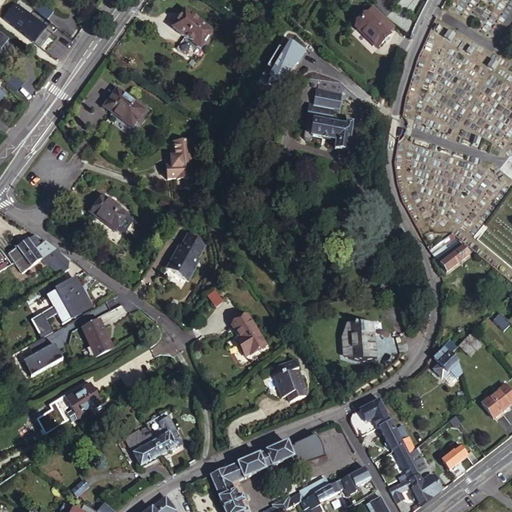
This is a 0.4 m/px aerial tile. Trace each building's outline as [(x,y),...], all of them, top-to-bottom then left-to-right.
[(410,18),(388,0),(370,0),(403,27),(410,18)] [(416,12),(420,7),(425,1),(423,0),(388,0),(410,18),(416,12)] [(38,11),(49,20),(55,12),(43,2),(36,10),(38,11)] [(358,30),(378,11),(374,7),(355,27),(358,30)] [(424,10),(420,7),(416,12),(420,16),(424,10)] [(24,22),(32,13),(26,9),(17,20),(20,23),(22,20),(24,22)] [(32,40),(49,20),(38,11),(35,16),(32,13),(24,22),(22,20),(20,23),(18,25),(21,27),(18,29),(32,40)] [(188,13),(184,11),(172,28),(176,31),(188,13)] [(396,28),(378,11),(358,30),(378,50),(392,36),(390,34),(396,28)] [(415,22),(420,16),(416,12),(410,18),(415,22)] [(213,31),(188,13),(176,31),(184,37),(175,49),(188,58),(198,46),(201,48),(213,31)] [(2,33),(0,34),(0,59),(2,61),(16,45),(2,33)] [(361,100),(368,92),(341,67),(333,74),(361,100)] [(129,124),(142,106),(115,87),(102,105),(129,124)] [(313,106),(340,109),(342,93),(315,89),(313,106)] [(338,126),(328,124),(307,121),(304,135),(324,138),(338,140),(340,126),(338,126)] [(338,140),(324,138),(323,148),(336,150),(338,140)] [(170,144),(172,157),(172,163),(168,164),(169,167),(163,168),(165,182),(174,181),(175,182),(194,180),(190,142),(170,144)] [(113,231),(124,214),(97,197),(87,214),(113,231)] [(167,208),(169,202),(158,198),(156,204),(167,208)] [(174,248),(169,258),(171,259),(165,269),(171,272),(170,275),(183,283),(191,269),(189,268),(201,246),(183,236),(176,249),(174,248)] [(22,258),(44,244),(34,237),(28,241),(27,240),(15,247),(22,258)] [(444,242),(431,252),(448,273),(471,256),(464,247),(456,241),(450,246),(451,248),(449,249),(444,242)] [(27,267),(54,251),(44,244),(22,258),(12,264),(18,275),(26,270),(23,266),(25,265),(27,267)] [(5,254),(12,264),(22,258),(15,247),(5,254)] [(68,264),(54,251),(27,267),(25,265),(23,266),(26,270),(39,262),(46,269),(47,267),(58,277),(67,271),(68,264)] [(171,259),(169,258),(161,270),(170,275),(171,272),(165,269),(171,259)] [(58,291),(67,308),(73,319),(91,309),(76,281),(58,291)] [(214,290),(206,297),(216,308),(224,301),(214,290)] [(55,314),(67,308),(58,291),(46,298),(55,314)] [(511,306),(507,301),(498,310),(504,316),(511,307),(511,306)] [(230,342),(238,356),(248,350),(249,352),(259,346),(244,319),(228,327),(235,339),(230,342)] [(341,323),(342,360),(375,359),(374,322),(341,323)] [(94,357),(111,349),(98,323),(81,331),(94,357)] [(460,367),(462,376),(463,375),(462,366),(459,362),(478,344),(485,338),(478,330),(450,355),(460,367)] [(18,352),(30,377),(62,360),(53,344),(48,346),(44,339),(18,352)] [(446,350),(439,355),(434,360),(438,366),(433,371),(440,380),(449,373),(457,381),(462,376),(460,367),(450,355),(446,350)] [(282,372),(272,377),(281,398),(286,396),(289,402),(309,394),(294,360),(280,367),(282,372)] [(67,423),(98,407),(88,387),(64,400),(62,396),(46,404),(48,408),(33,416),(38,425),(40,431),(65,419),(67,423)] [(494,420),(511,405),(511,393),(507,387),(483,405),(494,420)] [(382,429),(394,423),(386,409),(381,400),(364,409),(354,415),(352,420),(353,423),(357,431),(369,425),(367,422),(370,420),(372,423),(375,422),(379,431),(382,429)] [(169,420),(166,415),(145,426),(147,430),(151,436),(151,434),(157,431),(158,432),(162,430),(164,422),(168,423),(169,420)] [(162,439),(175,432),(171,424),(168,423),(164,422),(162,430),(158,432),(157,431),(151,434),(151,436),(152,438),(159,433),(162,439)] [(394,423),(382,429),(395,455),(397,454),(406,449),(407,448),(399,434),(394,423)] [(151,436),(147,430),(143,432),(147,439),(143,441),(140,434),(139,434),(126,440),(141,468),(160,458),(154,446),(155,445),(152,438),(151,436)] [(410,454),(416,449),(410,438),(405,431),(399,434),(407,448),(410,454)] [(154,446),(160,458),(162,457),(163,457),(165,457),(167,456),(168,455),(169,453),(180,448),(178,444),(181,442),(175,432),(162,439),(159,433),(152,438),(155,445),(154,446)] [(320,448),(314,433),(210,477),(226,511),(245,511),(242,505),(245,504),(242,497),(239,498),(236,490),(235,490),(231,484),(237,481),(238,484),(239,483),(243,481),(320,448)] [(451,470),(469,456),(461,447),(458,444),(453,448),(455,451),(444,460),(451,470)] [(403,483),(420,475),(406,449),(397,454),(407,472),(400,476),(403,483)] [(421,470),(428,467),(422,457),(415,461),(421,470)] [(358,488),(372,480),(365,468),(343,480),(345,485),(348,484),(350,489),(357,486),(358,488)] [(420,475),(403,483),(390,491),(397,504),(405,500),(401,494),(413,488),(423,507),(433,499),(420,475)] [(431,476),(425,481),(434,498),(443,491),(437,477),(431,476)] [(329,487),(325,479),(300,492),(301,494),(304,500),(329,487)] [(345,485),(343,480),(329,487),(304,500),(298,503),(303,511),(306,511),(311,510),(313,511),(314,511),(323,511),(321,508),(321,507),(320,504),(340,494),(340,493),(347,490),(345,485)] [(78,497),(89,486),(84,481),(73,491),(78,497)] [(238,484),(237,481),(231,484),(235,490),(236,490),(239,498),(242,497),(245,496),(239,483),(238,484)] [(304,500),(301,494),(290,500),(293,506),(298,503),(304,500)] [(290,500),(289,497),(272,506),(274,509),(275,511),(287,511),(289,508),(293,506),(290,500)] [(147,511),(176,511),(166,498),(147,511)] [(390,511),(383,499),(369,506),(371,511),(390,511)] [(251,511),(248,503),(245,504),(242,505),(245,511),(251,511)]
